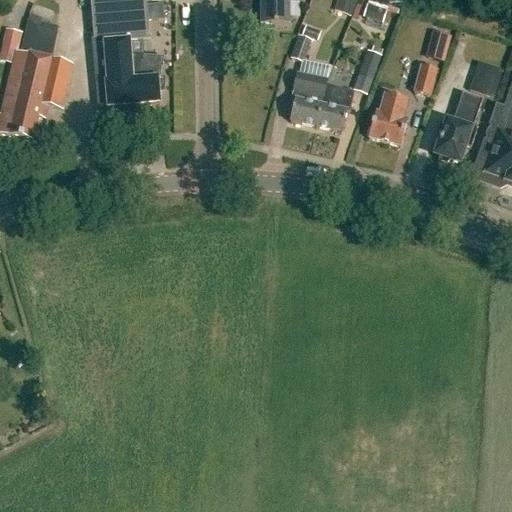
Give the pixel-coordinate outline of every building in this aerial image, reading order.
[(98,121),(109,120),(136,117),(135,109),(160,107),(158,83),(161,83),(163,60),(143,58),(142,44),(149,43),(145,0),(88,0),(93,43),(105,42),(105,47),(103,47),(103,49),(93,50),(94,55),(92,55),(98,121)] [(289,4),(299,4),(298,0),(260,0),(261,29),(289,28),(289,4)] [(345,0),(338,0),(333,14),(350,20),(356,4),(345,0)] [(62,113),(72,68),(51,63),(57,32),(48,29),(54,15),(33,7),(29,18),(25,35),(5,31),(0,51),(0,63),(11,66),(0,109),(0,136),(30,144),(36,120),(43,122),(46,109),(62,113)] [(380,32),(386,13),(367,7),(363,20),(370,23),(368,28),(380,32)] [(317,45),(320,35),(305,29),(301,39),(317,45)] [(297,38),(288,61),(302,66),(310,43),(297,38)] [(356,78),(371,84),(380,60),(366,54),(356,78)] [(502,74),(477,65),(468,93),(493,102),(502,74)] [(421,69),(413,97),(429,101),(436,73),(421,69)] [(316,130),(325,89),(326,85),(297,79),(291,105),(293,106),(289,124),(316,130)] [(340,92),(325,89),(316,130),(342,136),(346,115),(348,116),(353,95),(340,92)] [(511,94),(506,111),(496,107),(477,164),(487,167),(484,175),(506,183),(505,185),(511,187),(511,94)] [(472,134),(482,103),(462,96),(458,110),(452,126),(442,123),(436,140),(440,142),(434,159),(437,160),(438,164),(447,167),(450,164),(459,167),(465,149),(471,151),(476,135),(472,134)] [(368,141),(368,142),(400,151),(407,125),(402,123),(407,104),(384,98),(379,118),(375,116),(370,132),(368,132),(366,140),(368,141)]
